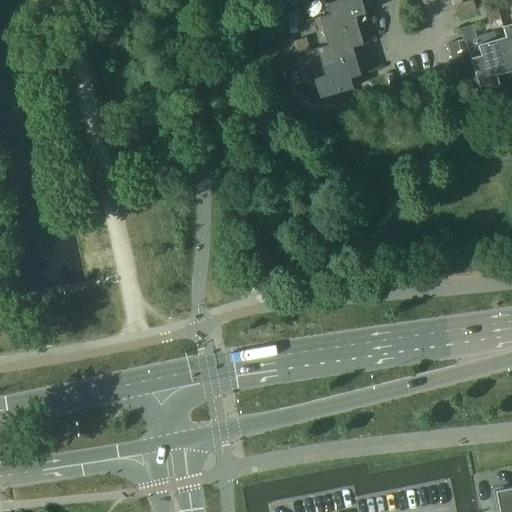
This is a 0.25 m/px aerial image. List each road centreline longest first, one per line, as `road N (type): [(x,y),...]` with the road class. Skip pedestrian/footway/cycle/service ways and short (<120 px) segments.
road 1 (secondary): [(511,329),(154,379)]
road 2 (secondary): [(166,447),(511,361)]
road 3 (secondary): [(0,478),(166,447)]
road 4 (secondary): [(154,379),(0,411)]
